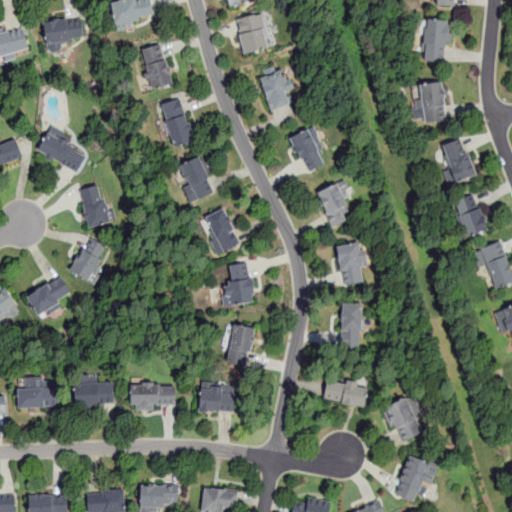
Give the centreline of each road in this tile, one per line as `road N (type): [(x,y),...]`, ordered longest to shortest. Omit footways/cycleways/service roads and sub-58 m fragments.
road 1 (residential): [(195,0),(232,119),(289,235),(300,277),(297,342),(264,511)]
road 2 (residential): [(0,452),(158,446),(311,464),(343,453)]
road 3 (residential): [(493,0),(488,96),(511,170)]
